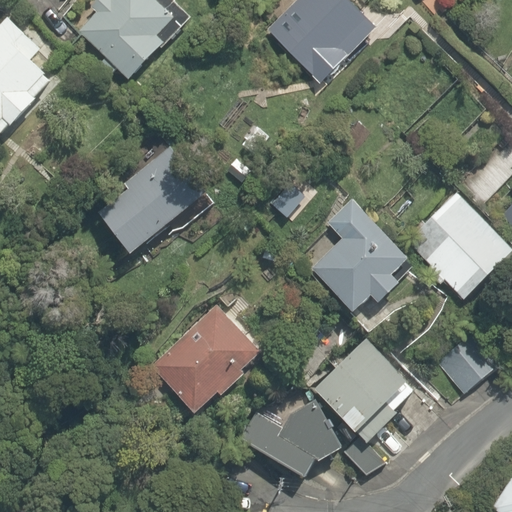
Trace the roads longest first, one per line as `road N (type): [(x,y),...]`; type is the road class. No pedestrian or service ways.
road 1 (residential): [(295,511),(115,379)]
road 2 (residential): [(511,413),(394,498),(336,511)]
